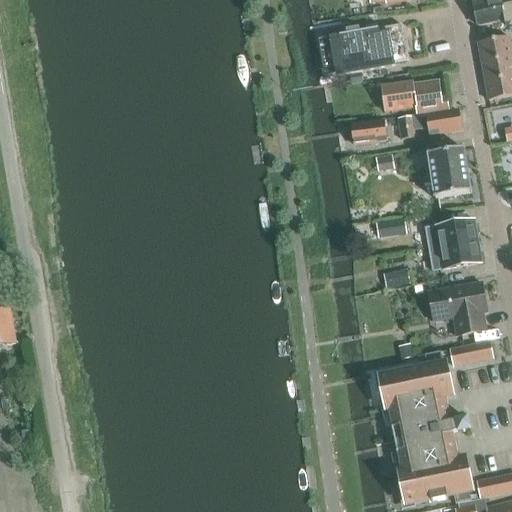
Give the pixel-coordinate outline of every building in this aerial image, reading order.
[(473,0),(479,27),(505,22),(506,27),(511,25),(511,5),(507,6),(504,3),(501,0),(473,0)] [(402,26),(330,39),(336,74),(370,68),(371,78),(387,76),(386,66),(408,62),(402,26)] [(482,64),(511,58),(511,51),(509,38),(478,44),(482,64)] [(511,58),(482,64),(485,83),(511,77),(511,58)] [(511,77),(485,83),(489,103),(511,98),(511,77)] [(415,110),(416,117),(416,119),(427,118),(443,115),(443,113),(451,112),(449,99),(443,100),(440,82),(414,86),(414,83),(382,87),(385,114),(415,110)] [(428,130),(429,138),(462,132),(459,113),(451,114),(451,112),(443,113),(443,115),(427,118),(416,119),(416,117),(412,118),(399,120),(398,116),(386,118),(388,127),(399,126),(400,131),(415,129),(416,132),(428,130)] [(353,126),(355,147),(386,143),(384,123),(353,126)] [(416,139),(416,132),(415,129),(400,131),(401,142),(416,139)] [(465,150),(428,156),(436,201),(472,195),(465,150)] [(404,221),(378,225),(380,239),(406,235),(404,221)] [(475,222),(425,230),(429,252),(479,243),(475,222)] [(283,305),(274,239),(259,241),(268,307),(283,305)] [(429,252),(433,273),(483,265),(479,243),(429,252)] [(407,271),(398,273),(401,287),(410,285),(407,271)] [(483,285),(429,294),(434,324),(454,320),(457,338),(487,333),(483,315),(487,314),(483,285)] [(0,348),(16,345),(10,311),(0,312),(0,348)] [(482,346),(485,362),(493,361),(490,344),(482,346)] [(474,347),(477,364),(485,362),(482,346),(474,347)] [(466,349),(470,365),(477,364),(474,347),(466,349)] [(402,360),(413,358),(411,349),(400,351),(402,360)] [(459,350),(462,367),(470,365),(466,349),(459,350)] [(454,369),(458,368),(462,367),(459,350),(450,352),(454,369)] [(399,473),(406,506),(431,501),(431,503),(448,499),(447,497),(453,496),(455,505),(471,502),(469,494),(473,493),(466,459),(459,461),(454,436),(471,432),(468,421),(452,424),(447,399),(454,398),(447,364),(443,365),(441,354),(425,357),(427,368),(421,369),(420,367),(404,371),(405,373),(379,378),(386,411),(391,410),(395,428),(392,429),(397,454),(400,453),(404,472),(399,473)] [(511,494),(511,492),(509,478),(501,479),(505,496),(511,494)] [(505,496),(501,479),(493,481),(497,497),(505,496)] [(497,497),(493,481),(486,482),(489,499),(497,497)] [(486,482),(477,484),(481,501),(489,499),(486,482)] [(485,501),(457,506),(455,507),(456,511),(449,511),(444,511),(440,511),(511,511),(511,502),(487,510),(485,501)]
